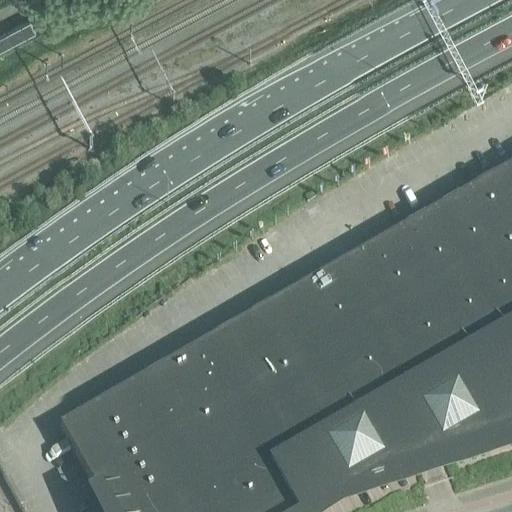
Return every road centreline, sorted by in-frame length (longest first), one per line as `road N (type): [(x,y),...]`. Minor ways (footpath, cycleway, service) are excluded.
road 1 (motorway): [(0,355),(234,188),(511,30)]
road 2 (motorway): [(472,0),(282,104),(0,293)]
